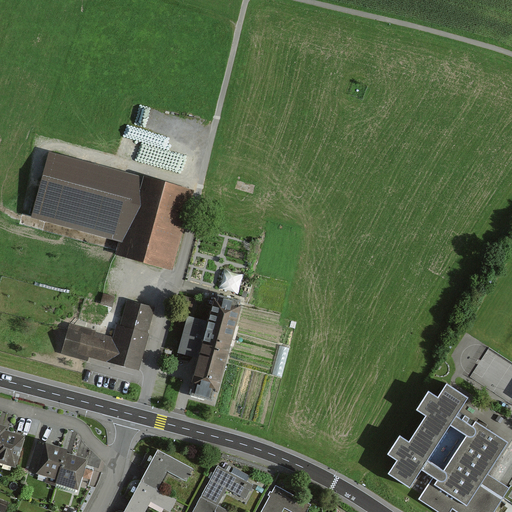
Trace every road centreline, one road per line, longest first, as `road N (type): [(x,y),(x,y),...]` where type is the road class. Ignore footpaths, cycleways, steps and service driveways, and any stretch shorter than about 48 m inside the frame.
road 1 (residential): [(130,413),(286,459),(378,511)]
road 2 (residential): [(0,378),(130,413)]
